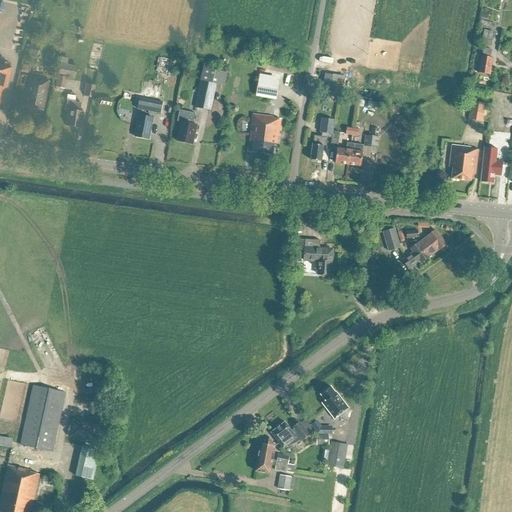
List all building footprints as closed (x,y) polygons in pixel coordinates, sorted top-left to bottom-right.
[(43,27),(45,22),(34,19),(33,24),(43,27)] [(493,32),(483,30),(481,42),(491,44),(493,32)] [(38,56),(39,48),(26,45),(25,54),(38,56)] [(489,57),(490,49),(483,48),(481,56),(480,56),(478,73),(489,75),(492,58),(489,57)] [(168,75),(171,60),(160,58),(157,73),(168,75)] [(0,109),(10,68),(5,66),(6,64),(3,63),(3,66),(0,65),(0,109)] [(73,79),(76,67),(60,63),(54,87),(62,89),(65,77),(73,79)] [(224,86),(228,71),(203,65),(194,107),(210,111),(215,84),(224,86)] [(42,111),(48,82),(41,81),(41,79),(25,76),(21,94),(21,95),(18,106),(22,107),(20,118),(28,120),(29,118),(32,118),(34,109),(42,111)] [(276,101),(279,82),(256,78),(253,97),(276,101)] [(91,99),(94,87),(85,85),(82,97),(91,99)] [(343,86),(331,85),(329,95),(341,97),(343,86)] [(110,106),(111,98),(105,97),(105,99),(100,98),(99,104),(110,106)] [(159,117),(162,103),(139,98),(136,112),(159,117)] [(67,110),(65,125),(77,127),(78,121),(81,121),(82,112),(78,111),(80,103),(66,101),(64,110),(67,110)] [(382,111),(383,104),(368,102),(367,108),(382,111)] [(481,122),(485,104),(472,102),(468,120),(481,122)] [(193,145),(194,141),(193,141),(196,126),(193,125),(195,114),(180,111),(177,122),(180,123),(176,140),(189,143),(189,144),(193,145)] [(277,146),(280,120),(272,119),(272,117),(252,115),(248,143),(250,143),(249,152),(273,155),(274,146),(277,146)] [(151,140),(155,119),(140,116),(136,137),(151,140)] [(331,138),(332,131),(333,120),(322,119),(320,132),(321,132),(321,136),(313,135),(310,160),(321,161),(323,146),(326,146),(327,137),(331,138)] [(365,135),(363,146),(377,148),(378,137),(377,137),(378,128),(372,128),(371,136),(365,135)] [(332,130),(330,143),(338,144),(339,131),(332,130)] [(475,170),(478,150),(470,149),(471,144),(451,142),(448,167),(452,168),(451,179),(470,181),(472,169),(475,170)] [(347,165),(350,144),(346,143),(346,150),(336,148),(335,163),(347,165)] [(350,144),(347,165),(360,167),(362,152),(363,145),(350,144)] [(502,159),(503,150),(484,148),(480,181),(493,183),(494,176),(501,176),(503,162),(498,161),(499,159),(502,159)] [(388,251),(400,248),(394,229),(383,232),(388,251)] [(406,239),(418,238),(417,230),(405,232),(406,239)] [(430,234),(426,237),(427,238),(418,244),(428,256),(437,249),(438,250),(445,245),(434,231),(430,234)] [(319,240),(298,239),(297,259),(318,261),(318,275),(329,276),(330,261),(331,261),(332,249),(319,249),(319,240)] [(428,256),(418,244),(416,241),(409,242),(413,247),(411,248),(414,252),(402,260),(408,268),(419,260),(421,263),(428,258),(428,257),(428,256)] [(52,452),(54,440),(65,393),(32,386),(22,436),(20,445),(52,452)] [(330,387),(320,394),(325,401),(322,403),(334,419),(348,408),(336,392),(335,393),(330,387)] [(311,428),(305,419),(300,423),(299,422),(293,427),(294,428),(291,431),(284,422),(271,433),(280,445),(281,445),(283,448),(287,445),(289,445),(291,444),(292,443),(294,442),(296,441),(301,438),(302,439),(308,434),(306,432),(311,428)] [(0,443),(13,445),(14,436),(0,434),(0,443)] [(317,445),(329,445),(329,435),(316,435),(317,445)] [(273,452),(274,446),(269,438),(268,438),(260,443),(260,444),(258,450),(255,471),(269,474),(271,466),(275,466),(274,470),(292,473),(294,465),(287,464),(289,456),(277,454),(276,461),(272,460),(273,452)] [(342,468),(346,445),(331,442),(327,466),(342,468)] [(85,445),(78,475),(96,479),(103,449),(85,445)] [(30,472),(30,470),(8,466),(0,499),(0,511),(1,511),(29,511),(30,510),(31,510),(39,474),(30,472)] [(289,492),(291,477),(280,475),(277,489),(289,492)]
